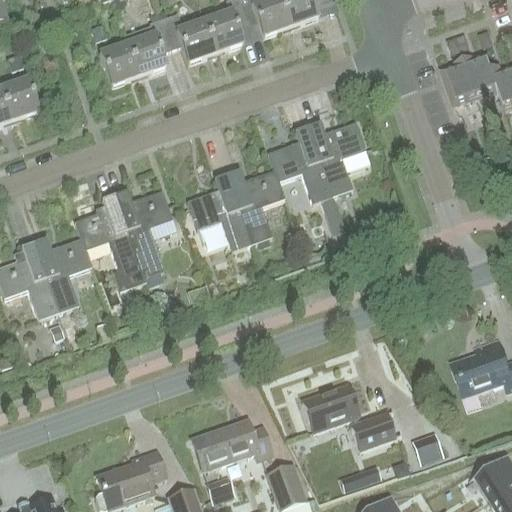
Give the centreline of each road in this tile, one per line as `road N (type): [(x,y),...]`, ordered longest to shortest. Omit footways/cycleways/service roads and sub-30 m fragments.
road 1 (tertiary): [(0,450),(468,285)]
road 2 (residential): [(0,191),(389,58)]
road 3 (residential): [(468,285),(389,58)]
